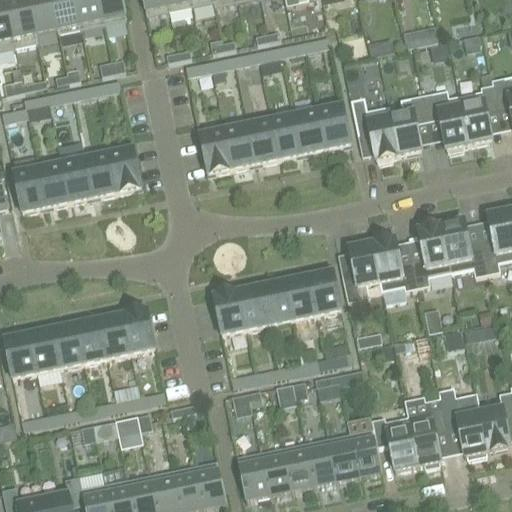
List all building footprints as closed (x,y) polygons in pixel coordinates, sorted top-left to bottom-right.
[(82,36),(74,0),(55,0),(52,1),(60,40),(82,36)] [(104,31),(98,0),(74,0),(82,36),(104,31)] [(98,0),(104,31),(128,27),(122,0),(98,0)] [(142,0),(147,22),(170,18),(166,0),(142,0)] [(193,13),(189,0),(166,0),(170,18),(193,13)] [(189,0),(193,13),(214,9),(212,0),(189,0)] [(215,13),(238,9),(236,0),(212,0),(214,9),(215,13)] [(236,0),(238,9),(261,4),(259,0),(236,0)] [(259,0),(261,4),(274,1),(276,10),(285,8),(283,0),(259,0)] [(60,40),(52,1),(29,5),(38,50),(39,50),(37,40),(58,36),(59,41),(60,40)] [(38,50),(29,5),(7,10),(16,54),(38,50)] [(6,9),(0,10),(0,57),(16,54),(7,10),(6,9)] [(407,55),(438,48),(435,33),(404,39),(407,55)] [(268,40),(270,48),(281,45),(280,37),(268,40)] [(258,50),(270,48),(268,40),(256,42),(258,50)] [(370,49),(373,63),(396,57),(393,44),(370,49)] [(323,55),(321,45),(305,48),(307,58),(323,55)] [(222,49),(224,57),(237,55),(235,47),(222,49)] [(307,58),(305,48),(289,51),(291,61),(307,58)] [(213,60),(224,57),(222,49),(211,52),(213,60)] [(274,55),(258,58),(260,68),(276,65),(274,55)] [(179,58),(180,66),(192,64),(190,56),(179,58)] [(168,69),(180,66),(179,58),(167,61),(168,69)] [(242,61),(242,62),(244,72),(260,68),(258,58),(242,61)] [(210,68),(212,78),(229,74),(227,65),(210,68)] [(100,70),(102,82),(114,80),(112,68),(100,70)] [(112,68),(114,80),(126,77),(125,69),(113,72),(112,68)] [(195,71),(195,72),(197,81),(212,78),(210,68),(195,71)] [(80,79),(68,81),(70,89),(81,87),(80,79)] [(487,121),(499,119),(493,87),(491,80),(481,82),(484,94),(481,95),(482,98),(460,103),(470,152),(493,147),(487,121)] [(56,83),(58,91),(70,89),(68,81),(56,83)] [(511,83),(493,87),(499,119),(511,116),(511,119),(511,83)] [(25,98),(23,90),(22,86),(4,90),(6,102),(25,98)] [(35,88),(23,90),(25,98),(37,96),(35,88)] [(96,91),(98,102),(113,98),(110,88),(96,91)] [(348,90),(352,108),(363,106),(365,105),(362,88),(348,90)] [(98,102),(96,91),(79,95),(82,105),(98,102)] [(48,101),(50,111),(66,108),(64,98),(48,101)] [(463,153),(470,152),(460,103),(450,105),(448,98),(423,103),(429,129),(441,126),(447,157),(449,156),(450,160),(464,157),(463,153)] [(50,111),(48,101),(33,105),(35,115),(50,111)] [(404,117),(389,120),(398,162),(420,158),(414,132),(427,130),(422,105),(403,108),(404,117)] [(350,108),(357,144),(370,141),(375,167),(378,166),(379,168),(393,165),(393,163),(398,162),(389,120),(388,116),(367,120),(363,106),(352,108),(350,108)] [(352,152),(344,112),(320,117),(328,157),(352,152)] [(18,116),(2,119),(4,130),(21,126),(18,116)] [(328,157),(320,117),(296,122),(304,162),(328,157)] [(280,167),(304,162),(296,122),(272,127),(280,167)] [(280,167),(272,127),(248,132),(257,172),(280,167)] [(225,137),(233,176),(257,172),(248,132),(225,137)] [(225,137),(201,142),(209,181),(233,176),(225,137)] [(142,194),(134,155),(110,160),(118,199),(142,194)] [(86,165),(94,204),(118,199),(110,160),(86,165)] [(71,209),(94,204),(86,165),(62,170),(71,209)] [(38,175),(47,214),(71,209),(62,170),(38,175)] [(47,214),(38,175),(15,180),(23,219),(47,214)] [(0,244),(2,244),(0,235),(0,217),(9,215),(3,189),(0,189),(0,244)] [(481,250),(486,277),(499,274),(496,261),(511,257),(511,224),(510,217),(488,222),(493,248),(481,250)] [(441,231),(449,271),(471,266),(474,279),(486,277),(481,250),(469,253),(463,227),(441,231)] [(412,268),(417,295),(430,292),(426,275),(449,271),(441,231),(418,236),(424,266),(412,268)] [(374,249),(371,249),(371,250),(379,289),(402,284),(406,298),(417,295),(412,268),(398,271),(393,246),(390,247),(388,244),(374,247),(374,249)] [(379,289),(371,250),(347,255),(354,277),(341,279),(348,309),(371,305),(368,290),(379,289)] [(317,323),(341,318),(334,278),(309,283),(317,323)] [(285,288),(293,328),(317,323),(309,283),(285,288)] [(269,333),(293,328),(285,288),(261,293),(269,333)] [(269,333),(261,293),(236,298),(245,338),(269,333)] [(221,343),(245,338),(236,298),(213,303),(221,343)] [(148,316),(124,321),(132,360),(156,355),(148,316)] [(100,325),(108,365),(132,360),(124,321),(100,325)] [(100,325),(76,330),(85,370),(108,365),(100,325)] [(76,330),(52,335),(61,375),(85,370),(76,330)] [(52,335),(29,340),(37,380),(61,375),(52,335)] [(476,335),(465,338),(468,349),(478,347),(476,335)] [(29,340),(5,345),(13,385),(37,380),(29,340)] [(371,340),(357,343),(360,354),(373,351),(371,340)] [(350,360),(349,360),(334,363),(336,372),(351,369),(350,360)] [(302,369),(303,379),(320,376),(318,366),(302,369)] [(302,369),(287,372),(289,382),(303,379),(302,369)] [(272,376),(256,379),(258,389),(274,386),(272,376)] [(241,393),(258,389),(256,379),(239,383),(241,393)] [(338,381),(340,393),(352,391),(350,379),(338,381)] [(340,393),(338,381),(326,383),(328,392),(339,389),(340,393)] [(293,390),(295,398),(297,406),(308,404),(305,388),(293,390)] [(293,390),(292,390),(276,393),(280,413),(296,410),(293,390)] [(261,397),(249,400),(250,408),(262,405),(261,397)] [(505,428),(511,426),(511,401),(511,399),(499,401),(502,414),(479,419),(487,458),(510,454),(505,428)] [(141,403),(143,412),(158,409),(156,400),(141,403)] [(250,408),(249,400),(237,402),(238,410),(250,408)] [(127,415),(143,412),(141,403),(125,406),(127,415)] [(93,413),(95,422),(111,419),(109,410),(93,413)] [(465,463),(487,458),(479,419),(457,423),(454,410),(442,413),(447,439),(459,437),(465,463)] [(183,413),(184,421),(196,419),(194,411),(183,413)] [(93,413),(78,416),(80,425),(95,422),(93,413)] [(184,421),(183,413),(171,416),(172,424),(184,421)] [(433,429),(409,433),(418,473),(425,471),(426,475),(439,472),(438,469),(441,468),(435,443),(447,440),(441,413),(431,415),(433,429)] [(46,422),(47,432),(64,429),(62,419),(46,422)] [(138,422),(141,438),(153,436),(150,420),(138,422)] [(32,435),(47,432),(46,422),(30,425),(32,435)] [(119,443),(129,441),(141,438),(138,422),(126,425),(116,427),(119,443)] [(395,477),(418,473),(409,433),(387,438),(384,425),(372,427),(377,454),(389,451),(395,477)] [(93,431),(96,447),(110,444),(107,429),(93,431)] [(93,431),(82,434),(85,450),(96,447),(93,431)] [(350,441),(359,485),(382,480),(373,436),(350,441)] [(328,445),(337,489),(359,485),(350,441),(328,445)] [(305,450),(315,494),(337,489),(328,445),(305,450)] [(283,454),(292,499),(315,494),(305,450),(283,454)] [(261,459),(270,503),(292,499),(283,454),(261,459)] [(261,459),(238,464),(247,508),(270,503),(261,459)] [(227,511),(218,468),(195,473),(203,511),(227,511)] [(203,511),(195,473),(173,477),(179,511),(203,511)] [(179,511),(173,477),(150,482),(156,511),(179,511)] [(156,511),(150,482),(128,486),(133,511),(156,511)] [(82,511),(86,511),(82,496),(80,483),(66,486),(67,496),(44,500),(43,501),(45,511),(82,511)] [(133,511),(128,486),(105,491),(109,511),(133,511)] [(109,511),(105,491),(82,496),(86,511),(85,511),(109,511)] [(45,511),(43,501),(44,500),(44,498),(19,504),(17,494),(3,497),(5,511),(45,511)]
